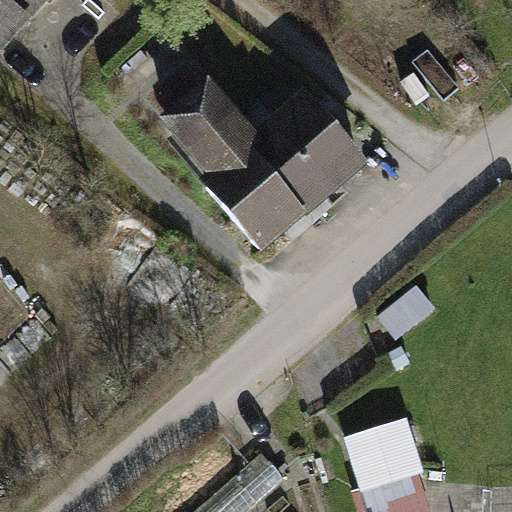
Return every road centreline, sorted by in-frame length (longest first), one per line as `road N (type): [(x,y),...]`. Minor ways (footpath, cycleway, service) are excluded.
road 1 (residential): [(511,146),(84,511)]
road 2 (track): [(467,183),(236,0)]
